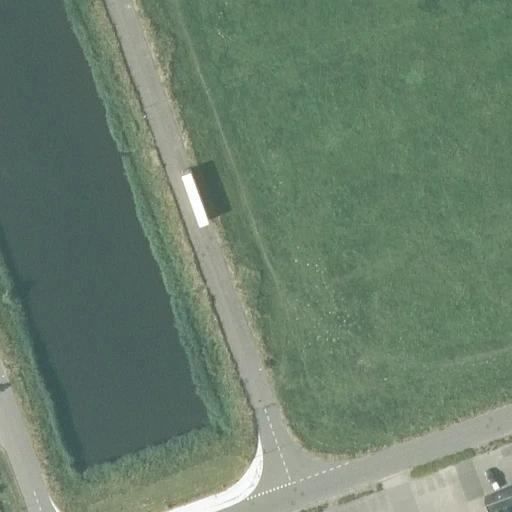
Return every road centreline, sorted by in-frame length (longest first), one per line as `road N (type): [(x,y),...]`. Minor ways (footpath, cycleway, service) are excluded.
road 1 (unclassified): [(295,494),(119,0)]
road 2 (unclassified): [(295,494),(511,416)]
road 3 (unclassified): [(0,395),(42,511)]
